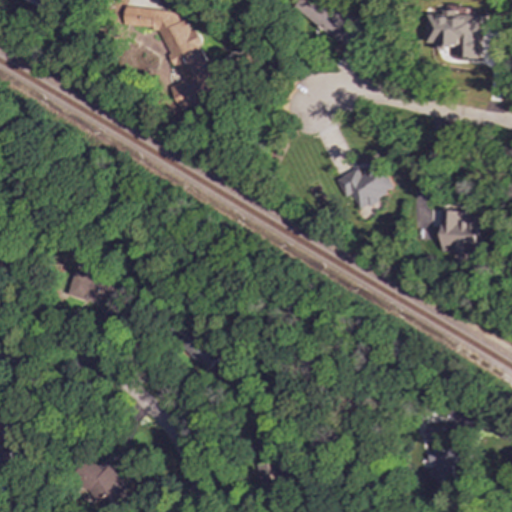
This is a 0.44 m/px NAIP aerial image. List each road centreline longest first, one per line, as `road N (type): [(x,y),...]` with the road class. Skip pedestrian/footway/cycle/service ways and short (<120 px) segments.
road 1 (residential): [(195,511),(184,456),(136,396),(79,367),(0,360)]
road 2 (residential): [(511,123),(368,96),(332,100)]
